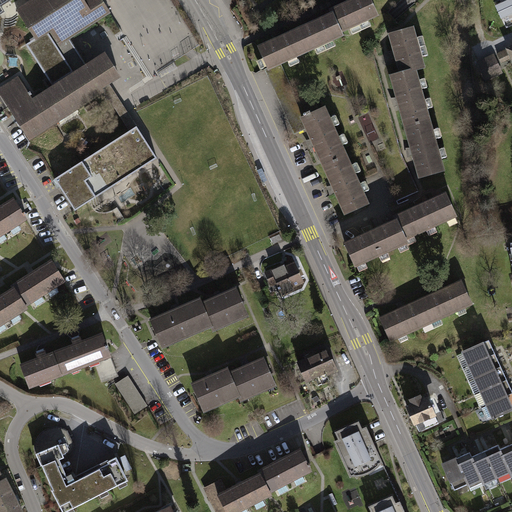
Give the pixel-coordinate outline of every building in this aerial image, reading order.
[(0,0),(0,14),(22,0),(21,0),(0,0)] [(52,84),(85,63),(68,37),(110,11),(102,0),(26,0),(15,7),(35,39),(26,44),(52,84)] [(352,0),(329,11),(330,15),(339,35),(377,18),(369,0),(352,0)] [(511,0),(498,0),(501,5),(495,7),(501,21),(508,18),(509,22),(511,21),(511,0)] [(330,15),(292,32),(303,57),(342,40),(339,35),(330,15)] [(413,29),(388,36),(400,77),(416,72),(425,69),(413,29)] [(292,32),(255,48),(265,73),(282,65),(303,57),(292,32)] [(511,46),(496,54),(501,64),(510,60),(511,63),(511,46)] [(85,63),(52,84),(32,97),(30,94),(33,93),(30,89),(28,90),(19,75),(0,87),(0,93),(28,137),(102,90),(100,86),(118,74),(103,51),(85,63)] [(503,74),(494,54),(477,62),(485,82),(503,74)] [(174,63),(159,73),(161,77),(177,67),(174,63)] [(300,101),(282,65),(265,73),(294,134),(303,130),(298,120),(316,112),(309,97),(300,101)] [(416,72),(400,77),(389,80),(404,131),(430,123),(416,72)] [(316,112),(298,120),(303,130),(320,168),(345,157),(324,109),(316,112)] [(444,174),(430,123),(404,131),(418,181),(444,174)] [(137,126),(55,179),(75,211),(157,158),(137,126)] [(367,207),(345,157),(320,168),(343,218),(367,207)] [(393,218),(395,221),(405,244),(456,220),(445,195),(393,218)] [(0,239),(28,222),(13,199),(0,207),(0,239)] [(292,221),(286,209),(280,212),(287,224),(292,221)] [(395,221),(342,245),(354,270),(407,247),(405,244),(395,221)] [(280,234),(271,238),(273,243),(282,240),(280,234)] [(285,262),(264,271),(271,286),(277,283),(282,295),(294,289),(293,286),(304,281),(295,260),(286,264),(285,262)] [(33,274),(13,286),(15,288),(27,308),(66,284),(52,262),(33,274)] [(462,282),(422,300),(433,325),(473,307),(462,282)] [(214,324),(216,328),(249,314),(237,285),(203,299),(214,324)] [(273,300),(268,286),(258,290),(264,304),(273,300)] [(27,308),(15,288),(0,297),(0,328),(26,312),(29,311),(27,308)] [(214,324),(203,299),(201,295),(150,317),(162,346),(214,324)] [(422,300),(380,319),(391,344),(433,325),(422,300)] [(74,341),(53,349),(63,374),(94,362),(113,355),(103,330),(82,338),(80,335),(73,338),(74,341)] [(488,338),(461,350),(467,363),(494,351),(488,338)] [(63,374),(53,349),(46,352),(44,348),(35,351),(37,355),(20,362),(30,386),(63,374)] [(500,364),(494,351),(467,363),(473,376),(500,364)] [(327,352),(296,366),(306,389),(338,376),(327,352)] [(119,377),(113,355),(94,362),(101,383),(119,377)] [(242,394),(244,398),(277,384),(264,355),(246,363),(232,370),(242,394)] [(242,394),(232,370),(229,364),(191,381),(204,411),(242,394)] [(506,377),(500,364),(473,376),(479,390),(506,377)] [(129,376),(115,384),(134,415),(148,406),(129,376)] [(511,390),(506,377),(479,390),(485,403),(511,390)] [(511,407),(511,390),(485,403),(486,405),(482,407),(486,417),(491,415),(492,417),(511,407)] [(411,401),(406,403),(416,422),(417,422),(438,412),(430,393),(424,396),(422,391),(409,397),(411,401)] [(438,412),(417,422),(421,431),(447,419),(443,410),(438,412)] [(359,420),(336,430),(338,438),(335,440),(350,477),(354,476),(357,475),(362,474),(366,473),(370,471),(375,468),(379,465),(380,462),(383,460),(367,425),(363,427),(359,420)] [(59,443),(64,454),(70,451),(73,444),(68,430),(59,426),(52,426),(45,429),(40,433),(37,439),(37,446),(39,453),(59,443)] [(511,442),(500,448),(511,474),(511,442)] [(59,443),(39,453),(65,508),(127,478),(116,456),(108,459),(109,462),(68,482),(57,459),(64,455),(59,443)] [(497,444),(485,450),(497,476),(499,481),(511,474),(500,448),(497,444)] [(258,469),(260,472),(270,491),(312,470),(301,447),(258,469)] [(485,450),(471,456),(483,481),(484,483),(497,476),(485,450)] [(469,451),(456,457),(468,483),(470,487),(483,481),(471,456),(469,451)] [(125,455),(120,458),(127,471),(132,469),(125,455)] [(456,455),(442,461),(454,489),(468,483),(456,457),(456,455)] [(221,478),(203,487),(216,511),(235,511),(271,493),(270,491),(260,472),(241,482),(228,489),(221,478)] [(6,478),(0,481),(0,511),(24,511),(7,478),(6,478)] [(333,492),(329,494),(334,505),(338,504),(333,492)] [(372,511),(406,511),(401,500),(396,501),(393,494),(368,505),(372,511)] [(176,511),(171,502),(150,511),(176,511)]
